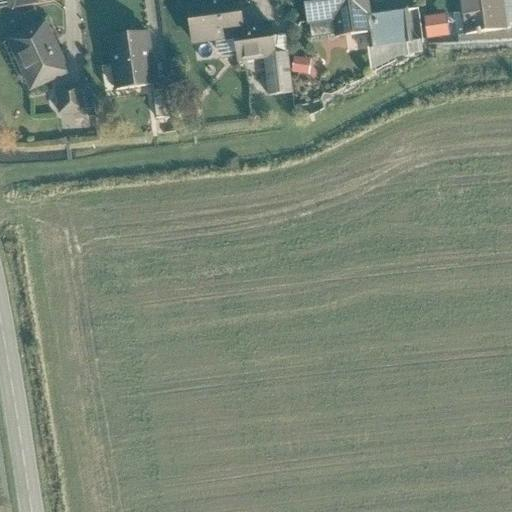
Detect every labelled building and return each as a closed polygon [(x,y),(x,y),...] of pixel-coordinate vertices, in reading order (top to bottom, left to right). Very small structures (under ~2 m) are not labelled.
[(360,0),(300,0),(305,25),(327,21),(330,43),(358,39),(355,22),(363,20),(360,0)] [(495,0),(454,0),(461,39),(500,33),(495,0)] [(229,1),(182,8),(188,49),(225,44),(228,68),(269,62),(264,30),(234,34),(229,1)] [(455,35),(451,12),(428,16),(432,40),(455,35)] [(61,80),(35,25),(0,42),(26,97),(61,80)] [(149,90),(141,38),(98,45),(106,97),(149,90)] [(297,72),(313,74),(316,59),(300,56),(297,72)] [(84,91),(63,92),(63,110),(84,110),(84,91)]
